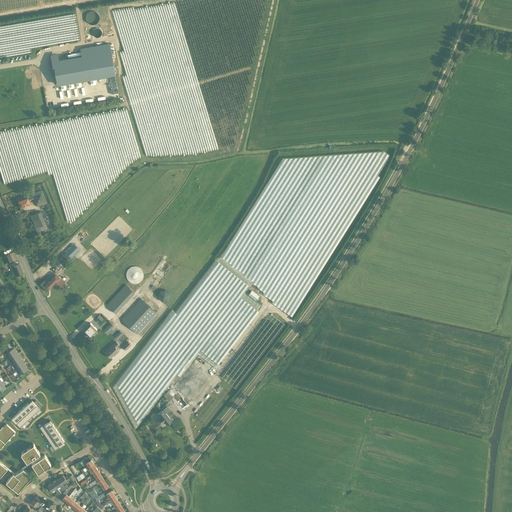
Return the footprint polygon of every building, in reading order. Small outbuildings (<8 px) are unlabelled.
[(115,74),(109,43),(81,48),(82,55),(52,61),(55,77),(56,76),(57,84),(115,74)] [(27,196),(18,199),(19,204),(21,208),(30,204),(28,200),(34,198),(38,207),(47,203),(45,197),(42,189),(41,190),(27,196)] [(37,232),(48,228),(46,224),(41,211),(30,215),(35,228),(37,232)] [(65,252),(52,264),(58,270),(71,258),(70,258),(74,255),(79,250),(74,244),(68,250),(65,252)] [(6,263),(13,260),(10,253),(4,256),(6,263)] [(14,276),(17,275),(23,273),(19,264),(14,266),(13,264),(10,265),(11,268),(14,276)] [(142,279),(142,278),(143,277),(143,276),(143,275),(143,274),(143,273),(143,272),(142,271),(142,270),(141,269),(140,268),(139,268),(139,267),(138,267),(137,267),(137,266),(136,266),(135,266),(134,266),(133,266),(132,267),(131,267),(130,268),(129,268),(128,269),(128,270),(127,270),(127,271),(127,272),(126,272),(126,273),(126,274),(126,275),(126,276),(126,277),(127,278),(127,279),(128,279),(128,280),(129,281),(130,281),(130,282),(131,282),(132,282),(133,283),(134,283),(135,283),(136,283),(137,282),(138,282),(139,282),(140,281),(141,280),(142,279)] [(55,272),(53,274),(44,284),(49,289),(54,284),(58,289),(65,281),(61,278),(59,276),(55,272)] [(126,284),(106,305),(116,313),(135,293),(126,284)] [(157,295),(163,302),(171,295),(164,288),(157,295)] [(249,294),(256,300),(259,296),(252,290),(249,294)] [(141,298),(121,319),(137,334),(157,313),(141,298)] [(90,337),(97,330),(97,329),(90,322),(83,329),(90,337)] [(111,323),(104,330),(107,333),(114,327),(111,323)] [(110,357),(115,353),(115,354),(119,351),(116,348),(119,345),(116,341),(113,345),(113,344),(105,352),(110,357)] [(125,350),(131,345),(127,341),(122,347),(125,350)] [(9,358),(17,353),(14,348),(6,353),(8,357),(6,359),(7,360),(7,361),(10,359),(9,358)] [(11,366),(13,365),(13,364),(21,358),(17,353),(9,358),(10,359),(12,363),(10,364),(10,365),(11,366)] [(13,364),(13,365),(16,368),(13,370),(14,371),(15,372),(17,370),(16,369),(25,364),(21,358),(13,364)] [(28,369),(25,364),(16,369),(17,370),(19,373),(17,375),(18,377),(21,375),(20,374),(28,369)] [(195,368),(173,389),(188,404),(210,382),(195,368)] [(173,390),(165,396),(170,402),(175,398),(173,395),(176,392),(173,390)] [(31,400),(27,403),(36,412),(40,409),(31,400)] [(27,403),(23,407),(32,416),(36,412),(27,403)] [(23,407),(19,411),(27,420),(32,416),(23,407)] [(160,417),(158,418),(162,423),(164,422),(166,425),(173,420),(164,409),(158,414),(160,417)] [(19,411),(15,415),(23,424),(27,420),(19,411)] [(15,415),(11,418),(19,427),(23,424),(15,415)] [(41,426),(40,427),(42,431),(53,424),(50,420),(48,421),(46,423),(44,424),(43,425),(41,426)] [(5,423),(0,429),(10,438),(15,432),(5,423)] [(53,424),(42,431),(46,436),(56,429),(53,424)] [(0,429),(0,439),(5,443),(10,438),(0,429)] [(56,429),(46,436),(49,440),(59,434),(56,429)] [(59,434),(49,440),(52,445),(62,438),(59,434)] [(62,438),(52,445),(55,450),(65,443),(62,438)] [(40,453),(33,444),(22,451),(21,452),(21,453),(21,454),(26,462),(40,453)] [(31,463),(38,473),(51,464),(45,454),(31,463)] [(87,470),(90,468),(94,465),(91,460),(86,463),(88,466),(85,467),(87,470)] [(90,468),(93,473),(98,470),(94,465),(90,468)] [(19,479),(25,484),(31,476),(23,469),(14,475),(19,479)] [(98,470),(93,473),(96,479),(101,475),(98,470)] [(83,472),(82,473),(83,473),(76,477),(77,477),(76,477),(79,481),(81,479),(84,477),(84,476),(86,474),(85,472),(84,472),(83,472)] [(6,483),(12,488),(19,479),(14,475),(13,474),(6,483)] [(62,484),(66,481),(67,482),(71,480),(67,475),(64,477),(63,475),(58,478),(62,484)] [(98,481),(100,484),(105,481),(101,475),(96,479),(89,483),(91,486),(98,481)] [(58,478),(53,482),(57,487),(59,486),(63,491),(65,489),(63,486),(62,484),(58,478)] [(19,479),(12,488),(17,493),(25,484),(19,479)] [(104,489),(108,486),(105,481),(100,484),(104,489)] [(59,491),(57,487),(53,482),(48,485),(52,491),(54,489),(57,493),(54,496),(57,498),(61,493),(59,491)] [(62,499),(67,503),(77,490),(75,488),(74,490),(69,496),(66,494),(68,491),(66,490),(61,496),(63,498),(62,499)] [(95,491),(94,489),(89,492),(93,499),(98,496),(97,494),(94,496),(92,493),(95,491)] [(77,490),(67,503),(72,507),(76,502),(74,500),(76,497),(78,495),(79,493),(81,491),(79,490),(78,491),(77,490)] [(108,496),(106,498),(107,501),(115,496),(111,490),(106,494),(108,496)] [(42,502),(40,500),(36,496),(31,502),(35,506),(37,507),(42,502)] [(100,505),(101,506),(100,506),(103,510),(105,509),(103,506),(104,505),(108,503),(109,502),(109,503),(111,501),(113,504),(118,501),(115,496),(107,501),(103,504),(101,505),(101,504),(100,505)] [(113,504),(117,509),(122,506),(118,501),(113,504)] [(72,507),(77,511),(81,506),(76,502),(72,507)]
